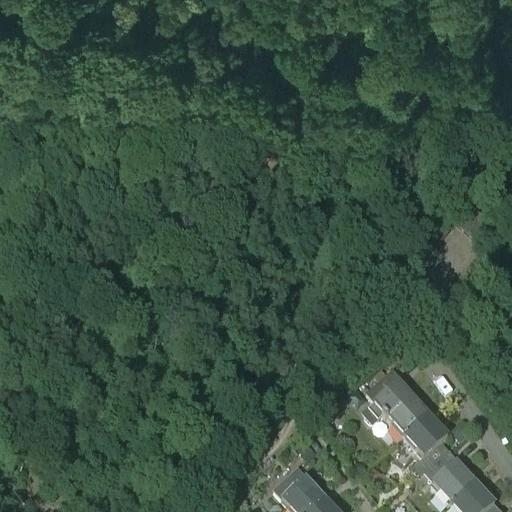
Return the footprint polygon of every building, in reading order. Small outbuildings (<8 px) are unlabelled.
[(462,233),(477,216),(468,208),(453,225),(462,233)] [(485,223),(477,216),(462,233),(470,241),(485,223)] [(429,220),(421,229),(439,244),(447,235),(429,220)] [(470,241),(478,248),(493,230),(485,223),(470,241)] [(413,238),(431,253),(439,244),(421,229),(413,238)] [(501,237),(493,230),(478,248),(486,254),(501,237)] [(413,238),(405,247),(423,262),(431,253),(413,238)] [(397,256),(415,271),(423,262),(405,247),(397,256)] [(397,256),(389,265),(407,280),(415,271),(397,256)] [(476,262),(468,271),(485,286),(493,277),(476,262)] [(381,274),(399,290),(407,280),(389,265),(381,274)] [(461,279),(478,294),(485,286),(468,271),(461,279)] [(453,289),(470,304),(478,294),(461,279),(453,289)] [(470,304),(453,289),(445,297),(462,313),(470,304)] [(462,313),(445,297),(437,306),(454,321),(462,313)] [(437,306),(429,315),(446,330),(454,321),(437,306)] [(383,419),(403,442),(426,421),(408,400),(411,397),(392,375),(391,374),(364,398),(372,408),(360,419),(370,430),(383,419)] [(445,443),(426,421),(403,442),(422,463),(414,471),(422,480),(447,457),(439,448),(445,443)] [(296,452),(307,465),(314,459),(303,445),(296,452)] [(422,480),(450,511),(466,496),(473,490),(454,468),(455,467),(447,457),(422,480)] [(357,468),(352,472),(358,481),(367,474),(363,468),(357,468)] [(371,471),(364,480),(373,487),(380,478),(371,471)] [(315,511),(323,506),(303,484),(304,483),(296,474),(272,496),(278,503),(270,510),(272,511),(315,511)] [(492,511),(473,490),(466,496),(450,511),(491,511),(492,511)]
